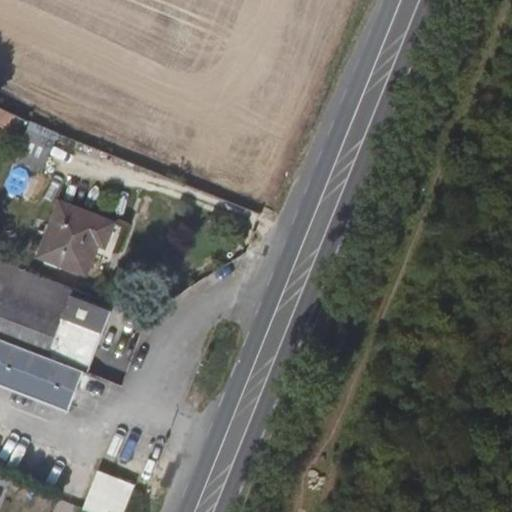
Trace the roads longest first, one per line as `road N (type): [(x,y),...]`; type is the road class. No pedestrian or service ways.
road 1 (primary): [(392,0),(186,511)]
road 2 (primary): [(223,511),(429,0)]
